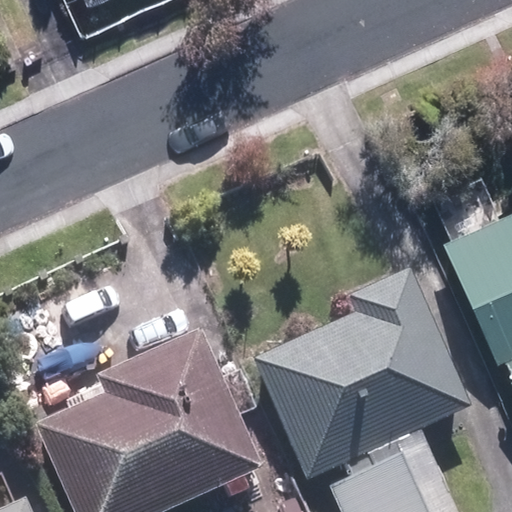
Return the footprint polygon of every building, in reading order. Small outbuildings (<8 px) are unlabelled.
[(511,206),(450,235),(511,372),(511,206)] [(260,358),(313,478),(478,407),(419,271),(354,299),(361,315),(260,358)] [(111,394),(42,424),(80,511),(169,511),(270,469),(209,329),(103,375),(111,394)] [(433,511),(409,456),(336,488),(346,511),(433,511)] [(43,511),(38,500),(9,511),(43,511)]
